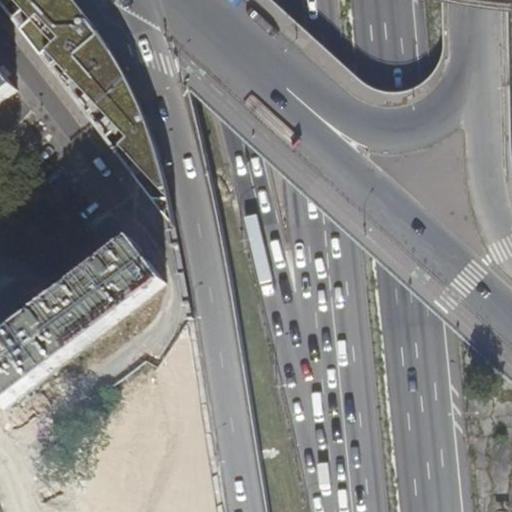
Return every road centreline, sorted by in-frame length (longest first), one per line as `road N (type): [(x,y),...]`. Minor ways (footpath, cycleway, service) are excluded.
road 1 (trunk): [(128,0),(150,36),(176,134),(243,511)]
road 2 (trunk): [(429,511),(379,0)]
road 3 (motorway): [(202,0),(286,325),(332,432)]
road 4 (trunk): [(302,0),(332,432)]
road 5 (secondary): [(285,104),(511,316)]
road 6 (secondary): [(285,104),(363,125),(420,123),(481,68)]
road 7 (residential): [(131,202),(0,36)]
road 8 (secondary): [(511,251),(495,216),(481,68)]
road 9 (secondary): [(182,0),(285,104)]
